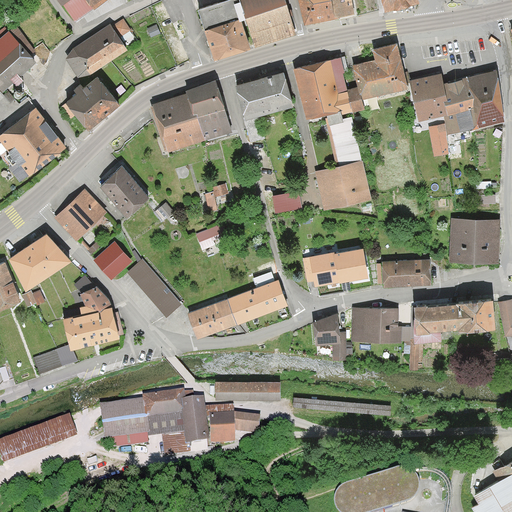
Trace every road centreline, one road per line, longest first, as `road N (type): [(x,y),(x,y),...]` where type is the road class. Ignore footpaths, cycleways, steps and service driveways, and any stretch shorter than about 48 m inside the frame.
road 1 (track): [(0,482),(81,446),(163,458),(347,431)]
road 2 (residential): [(199,390),(216,403),(347,431),(511,437)]
road 3 (residential): [(222,68),(278,259),(308,316)]
road 4 (residential): [(83,155),(50,106),(58,59),(82,34),(147,0)]
road 5 (residential): [(511,267),(468,287),(345,301),(308,316)]
road 6 (residential): [(494,10),(511,91),(511,219)]
road 7 (residential): [(32,204),(161,342)]
road 8 (residential): [(161,342),(0,402)]
road 9 (residential): [(308,316),(251,340),(161,342)]
road 10 (secondary): [(205,73),(146,98),(83,155)]
road 11 (secondary): [(431,21),(305,43)]
